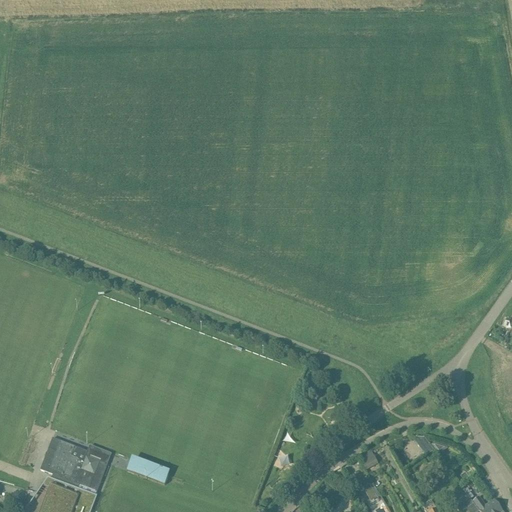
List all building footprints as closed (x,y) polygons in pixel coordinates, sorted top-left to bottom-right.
[(425,438),(412,437),(414,440),(426,457),(434,451),(427,441),(425,438)] [(75,448),(53,440),(42,467),(64,475),(66,471),(75,475),(74,479),(72,484),(80,487),(97,493),(107,466),(86,457),(84,462),(71,457),(75,448)] [(433,448),(440,458),(448,452),(447,450),(436,446),(433,448)] [(362,457),(367,470),(380,465),(375,452),(362,457)] [(279,459),(282,469),(292,466),(289,456),(279,459)] [(135,457),(130,471),(168,486),(174,471),(135,457)] [(95,497),(78,490),(80,487),(72,484),(74,479),(75,475),(66,471),(64,475),(42,467),(40,472),(53,477),(52,480),(48,479),(42,487),(49,489),(40,511),(91,511),(97,498),(95,497)] [(370,486),(363,490),(368,497),(374,493),(377,499),(380,497),(375,489),(373,490),(370,486)] [(80,487),(78,490),(95,497),(97,493),(80,487)] [(324,495),(321,491),(316,495),(320,499),(324,495)] [(477,511),(473,505),(474,505),(472,503),(464,492),(456,498),(451,502),(458,511),(477,511)] [(502,511),(495,501),(485,507),(479,498),(472,503),(474,505),(473,505),(477,511),(502,511)] [(425,511),(437,511),(434,506),(431,502),(422,507),(425,511)]
